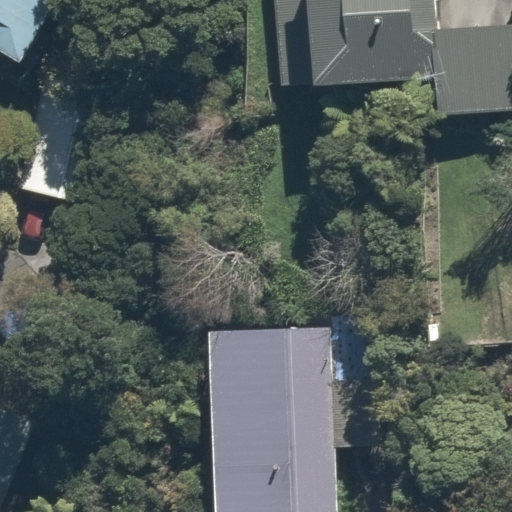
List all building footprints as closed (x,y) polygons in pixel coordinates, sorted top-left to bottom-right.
[(84,0),(0,0),(0,42),(48,68),(84,0)] [(274,0),(277,96),(452,91),(453,119),(511,117),(511,18),(511,0),(274,0)] [(104,87),(53,81),(39,206),(90,212),(104,87)] [(352,511),(352,330),(236,330),(236,511),(352,511)] [(0,511),(39,511),(68,445),(0,416),(0,511)]
